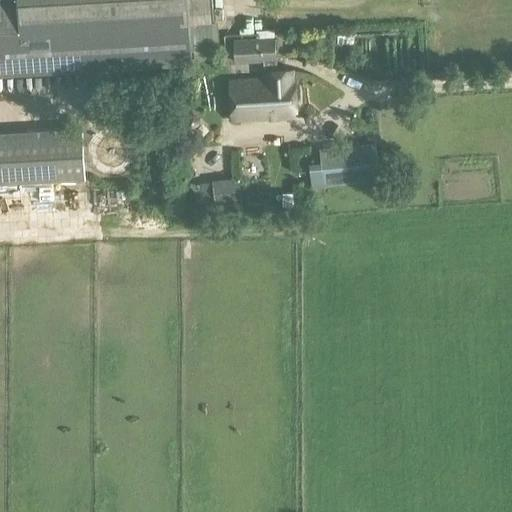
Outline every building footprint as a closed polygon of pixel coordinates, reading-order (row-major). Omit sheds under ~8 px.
[(211,49),(236,48),(236,39),(234,8),(216,9),(215,0),(0,0),(0,76),(193,66),(192,54),(195,54),(195,61),(211,61),(211,49)] [(265,71),(266,71),(267,78),(230,81),(233,121),(298,117),(296,77),(293,77),(293,70),(277,71),(276,61),(277,61),(276,37),(236,39),(236,48),(236,52),(235,52),(235,63),(264,62),(265,71)] [(0,137),(0,189),(87,185),(84,133),(0,137)] [(377,143),(321,149),(325,186),(381,179),(377,143)] [(235,177),(214,179),(216,201),(238,199),(235,177)]
